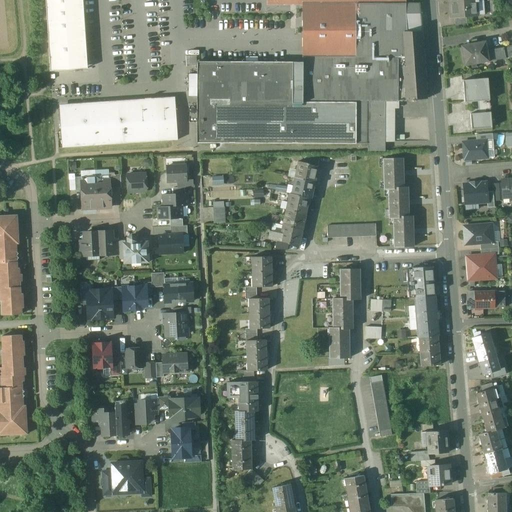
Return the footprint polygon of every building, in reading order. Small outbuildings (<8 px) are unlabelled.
[(82,0),(45,0),(50,72),(87,69),(82,0)] [(475,1),(451,3),(452,18),(453,18),(465,17),(476,16),(475,3),(475,1)] [(396,4),(308,5),(308,57),(302,56),(302,58),(406,58),(406,32),(406,14),(405,4),(396,4)] [(420,15),(419,4),(405,4),(406,14),(420,15)] [(420,15),(406,14),(406,32),(410,32),(421,32),(420,15)] [(465,17),(453,18),(454,26),(466,24),(465,17)] [(421,32),(410,32),(413,62),(424,61),(421,32)] [(476,39),(468,41),(469,45),(461,47),(465,66),(471,65),(476,64),(489,62),(487,52),(485,42),(477,44),(476,39)] [(511,46),(503,48),(505,59),(511,57),(511,46)] [(503,48),(487,52),(489,62),(505,59),(503,48)] [(406,58),(302,58),(302,63),(302,103),(368,103),(368,101),(385,101),(397,102),(397,103),(406,103),(406,101),(406,74),(406,63),(406,58)] [(413,62),(406,63),(406,74),(425,73),(424,61),(413,62)] [(287,62),(197,62),(197,73),(197,75),(188,75),(188,85),(188,96),(197,97),(197,133),(197,144),(367,144),(367,123),(368,103),(302,103),(286,103),(287,62)] [(302,63),(287,62),(286,103),(302,103),(302,63)] [(425,73),(406,74),(406,101),(412,101),(412,103),(415,103),(415,100),(427,99),(425,73)] [(487,79),(462,81),(464,103),(477,102),(489,101),(487,79)] [(175,100),(59,108),(62,148),(177,140),(175,100)] [(368,101),(368,103),(367,123),(385,123),(385,101),(368,101)] [(489,101),(477,102),(478,113),(490,112),(489,101)] [(478,113),(470,114),(471,130),(491,128),(490,112),(478,113)] [(385,123),(367,123),(367,144),(367,148),(367,152),(384,152),(384,147),(385,123)] [(476,141),(462,142),(464,160),(487,158),(485,141),(476,141)] [(319,156),(306,156),(305,163),(308,163),(308,164),(317,166),(319,156)] [(388,189),(404,188),(402,158),(382,159),(384,189),(388,189)] [(317,166),(308,164),(308,163),(305,163),(297,161),(294,178),(304,180),(304,181),(314,183),(318,166),(317,166)] [(186,166),(166,167),(167,182),(177,182),(186,181),(186,166)] [(145,174),(126,175),(127,193),(146,192),(145,174)] [(120,175),(109,176),(109,189),(121,188),(120,175)] [(109,176),(95,177),(96,208),(110,208),(109,189),(109,176)] [(95,177),(81,177),(81,190),(82,209),(96,208),(95,177)] [(314,183),(304,181),(304,180),(294,178),(290,194),(300,196),(300,197),(309,199),(311,199),(314,183)] [(511,179),(501,180),(502,199),(509,198),(509,201),(511,200),(511,179)] [(479,182),(469,183),(469,184),(463,185),(465,204),(487,203),(487,192),(486,183),(480,183),(479,182)] [(500,184),(493,185),(494,194),(501,194),(500,184)] [(404,188),(388,189),(389,218),(393,217),(409,217),(408,188),(404,188)] [(173,195),(163,195),(163,207),(181,206),(187,206),(187,194),(185,194),(173,195)] [(309,199),(300,197),(300,196),(290,194),(289,194),(285,210),(295,212),(295,213),(306,215),(309,199)] [(163,207),(157,207),(158,219),(170,219),(182,218),(181,206),(163,207)] [(306,215),(295,213),(295,212),(285,210),(282,226),(292,228),(291,228),(302,231),(306,215)] [(224,214),(213,214),(213,224),(225,223),(224,214)] [(17,220),(10,220),(10,216),(0,216),(0,233),(3,234),(3,237),(0,237),(0,263),(0,264),(1,277),(3,276),(4,301),(1,301),(1,315),(21,314),(21,308),(20,308),(19,307),(18,295),(20,294),(20,281),(19,281),(18,280),(17,275),(15,275),(15,270),(16,269),(17,269),(17,260),(18,258),(17,257),(16,256),(18,254),(16,252),(16,243),(15,243),(14,242),(14,238),(18,237),(17,220)] [(409,217),(393,217),(394,247),(414,246),(412,217),(409,217)] [(182,218),(170,219),(170,227),(182,226),(182,218)] [(282,226),(273,224),(271,232),(280,234),(282,226)] [(491,224),(463,227),(465,245),(480,244),(493,243),(493,242),(491,224)] [(375,225),(327,227),(327,238),(375,237),(375,225)] [(182,226),(170,227),(171,235),(181,235),(187,235),(187,226),(182,226)] [(302,231),(291,228),(292,228),(282,226),(280,234),(278,242),(288,244),(299,246),(302,231)] [(98,232),(84,233),(84,241),(85,255),(86,255),(99,254),(98,232)] [(112,232),(98,232),(99,254),(112,254),(113,254),(112,240),(112,232)] [(271,232),(270,240),(277,241),(278,242),(280,234),(271,232)] [(135,238),(131,235),(128,238),(128,245),(125,245),(124,245),(125,258),(125,262),(146,261),(146,249),(145,244),(135,244),(135,238)] [(171,235),(159,236),(160,254),(182,253),(181,235),(171,235)] [(278,242),(277,241),(275,250),(287,251),(288,244),(278,242)] [(480,256),(466,257),(468,281),(469,281),(474,280),(496,279),(494,255),(480,256)] [(271,257),(252,258),(252,287),(255,287),(256,287),(272,287),(271,257)] [(432,268),(413,269),(415,298),(434,297),(432,268)] [(340,299),(352,299),(359,299),(359,270),(340,270),(340,299)] [(164,285),(163,285),(164,287),(164,303),(178,302),(177,284),(164,285)] [(191,284),(177,284),(178,302),(192,302),(192,290),(191,284)] [(145,286),(134,287),(135,311),(141,310),(146,304),(146,296),(145,286)] [(134,287),(122,287),(123,300),(124,311),(135,311),(134,287)] [(252,287),(245,288),(245,300),(248,300),(256,300),(256,287),(255,287),(252,287)] [(87,291),(87,302),(88,319),(100,318),(99,290),(87,291)] [(110,290),(99,290),(100,318),(112,318),(111,301),(111,290),(110,290)] [(503,291),(466,292),(467,308),(474,308),(474,310),(482,309),(482,308),(503,307),(503,291)] [(415,298),(414,298),(417,338),(418,338),(438,336),(437,320),(438,319),(438,313),(437,313),(435,297),(434,297),(415,298)] [(256,300),(248,300),(249,329),(256,329),(269,328),(268,299),(256,300)] [(352,299),(340,299),(333,299),(333,329),(349,329),(352,329),(352,299)] [(382,301),(370,300),(370,312),(382,312),(382,308),(382,301)] [(173,315),(165,315),(166,336),(187,335),(186,314),(173,315)] [(381,328),(365,327),(365,339),(381,339),(381,328)] [(249,329),(245,330),(246,342),(257,341),(256,329),(249,329)] [(349,329),(333,329),(329,329),(330,358),(349,358),(349,329)] [(488,334),(471,339),(475,351),(492,346),(488,334)] [(21,335),(1,337),(2,351),(5,351),(7,375),(5,375),(7,414),(11,414),(11,417),(0,418),(0,433),(0,431),(5,431),(6,432),(7,435),(20,435),(20,430),(27,430),(26,412),(21,413),(21,408),(22,407),(23,407),(23,398),(24,396),(22,394),(22,393),(24,392),(22,390),(22,381),(21,381),(20,380),(19,375),(21,375),(21,370),(22,368),(23,368),(22,356),(20,354),(20,343),(21,342),(22,342),(21,335)] [(438,336),(418,338),(421,367),(440,366),(438,336)] [(257,341),(246,342),(247,371),(253,371),(267,370),(265,341),(257,341)] [(109,344),(93,345),(95,367),(97,370),(103,369),(105,366),(110,366),(110,358),(109,344)] [(492,346),(475,351),(478,362),(495,358),(492,346)] [(141,348),(126,349),(127,369),(142,368),(141,348)] [(186,354),(162,355),(162,363),(163,373),(187,372),(186,354)] [(120,357),(110,358),(110,366),(110,376),(121,375),(120,357)] [(495,358),(478,362),(482,375),(491,373),(499,370),(495,358)] [(155,363),(145,364),(145,378),(156,377),(155,363)] [(499,370),(491,373),(493,379),(505,376),(503,368),(499,370)] [(382,381),(371,383),(379,431),(391,429),(382,381)] [(242,384),(237,384),(238,398),(238,412),(253,412),(257,412),(256,383),(242,384)] [(237,384),(226,384),(227,399),(238,398),(237,384)] [(491,384),(480,387),(482,392),(492,389),(491,388),(492,388),(491,384)] [(500,398),(497,387),(492,388),(491,388),(492,389),(495,399),(500,398)] [(482,392),(476,394),(479,404),(495,399),(492,389),(482,392)] [(183,396),(177,396),(176,400),(170,400),(169,400),(170,410),(170,418),(184,417),(183,396)] [(197,398),(191,399),(189,396),(183,396),(184,417),(198,416),(197,398)] [(495,399),(479,404),(481,414),(498,409),(495,399)] [(151,401),(138,401),(139,406),(139,424),(148,424),(152,418),(152,415),(151,401)] [(126,407),(115,408),(115,413),(116,435),(128,434),(127,420),(127,407),(126,407)] [(102,409),(91,410),(92,426),(101,425),(101,413),(102,413),(102,409)] [(498,409),(481,414),(484,423),(500,419),(498,409)] [(253,412),(238,412),(234,412),(235,441),(250,440),(250,441),(254,441),(253,412)] [(102,413),(101,413),(101,425),(102,435),(116,435),(115,413),(102,413)] [(500,419),(484,423),(487,433),(495,431),(503,428),(500,419)] [(432,424),(421,425),(421,433),(433,432),(432,424)] [(182,429),(171,430),(172,444),(193,443),(192,437),(189,436),(189,429),(182,429)] [(421,433),(420,433),(421,442),(426,442),(427,452),(427,454),(427,455),(448,453),(446,431),(421,433)] [(487,433),(478,436),(481,445),(498,441),(495,431),(487,433)] [(250,440),(235,441),(230,441),(231,471),(251,470),(250,441),(250,440)] [(498,441),(481,445),(484,455),(500,450),(498,441)] [(193,443),(172,444),(172,458),(183,457),(190,457),(190,456),(190,450),(193,448),(193,443)] [(500,450),(484,455),(487,465),(503,460),(500,450)] [(503,460),(487,465),(490,474),(501,471),(506,469),(503,460)] [(141,462),(112,464),(112,471),(113,491),(114,491),(134,490),(138,494),(142,493),(141,479),(141,462)] [(435,466),(431,467),(432,481),(432,485),(432,486),(450,484),(448,465),(435,466)] [(263,481),(251,470),(243,478),(256,489),(263,481)] [(112,471),(102,472),(103,495),(114,495),(114,491),(113,491),(112,471)] [(501,471),(490,474),(492,480),(502,477),(501,471)] [(363,476),(344,479),(349,508),(368,505),(363,476)] [(149,479),(141,479),(142,493),(142,497),(150,496),(149,479)] [(295,511),(290,485),(271,488),(275,511),(295,511)] [(429,485),(416,486),(416,494),(417,494),(423,494),(430,493),(429,485)] [(493,493),(488,494),(488,504),(505,503),(505,493),(493,493)] [(416,494),(402,494),(402,506),(408,508),(417,494),(416,494)] [(423,494),(417,494),(408,508),(411,511),(413,511),(424,508),(423,494)] [(453,511),(452,499),(435,501),(435,511),(453,511)] [(505,511),(505,503),(488,504),(487,511),(505,511)]
